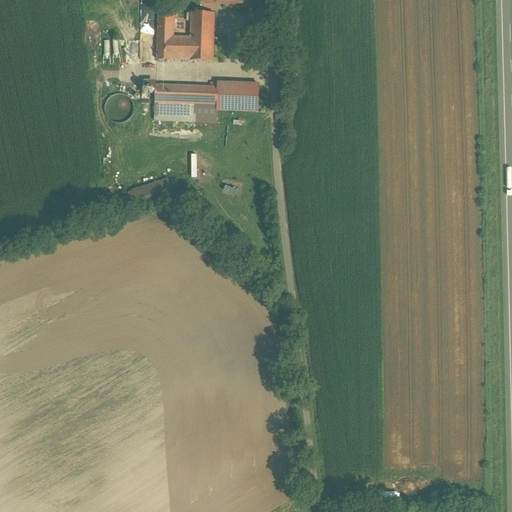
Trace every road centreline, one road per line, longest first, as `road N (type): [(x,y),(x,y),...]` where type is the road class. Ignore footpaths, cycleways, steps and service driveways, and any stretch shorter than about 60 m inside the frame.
road 1 (unclassified): [(316,511),(281,236),(266,0)]
road 2 (motorway): [(505,0),(511,289)]
